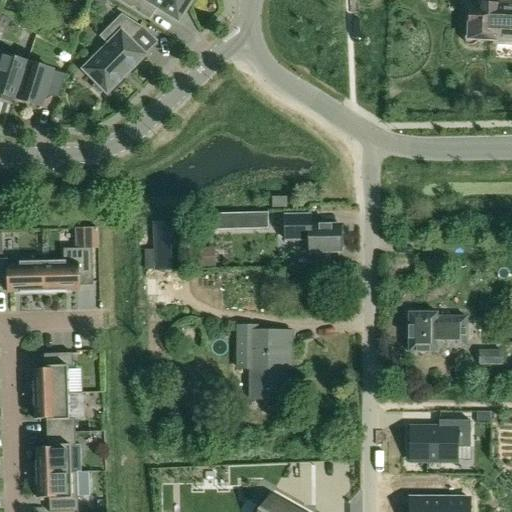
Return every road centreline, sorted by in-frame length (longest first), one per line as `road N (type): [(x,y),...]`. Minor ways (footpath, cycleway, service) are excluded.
road 1 (residential): [(372,511),(373,137)]
road 2 (tertiary): [(0,156),(113,147),(250,34)]
road 3 (residential): [(13,511),(6,323)]
road 4 (residential): [(373,137),(271,73),(250,34)]
road 5 (residential): [(373,137),(420,150),(511,149)]
